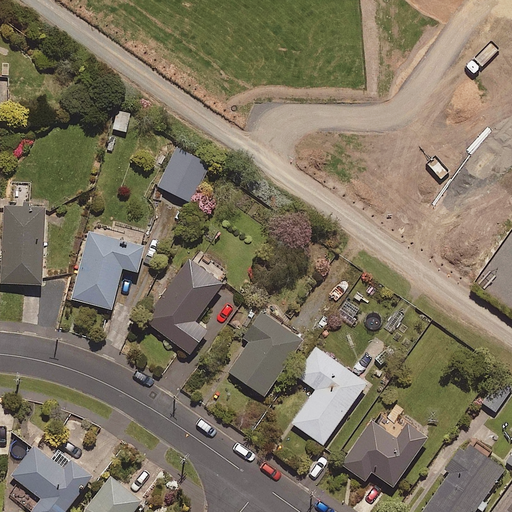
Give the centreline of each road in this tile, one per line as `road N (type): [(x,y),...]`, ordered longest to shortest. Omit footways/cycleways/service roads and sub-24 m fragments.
road 1 (unclassified): [(511,338),(252,157)]
road 2 (residential): [(252,157),(277,123),(396,118),(474,0)]
road 3 (residential): [(261,485),(103,382),(0,354)]
road 4 (unclassified): [(252,157),(29,0)]
